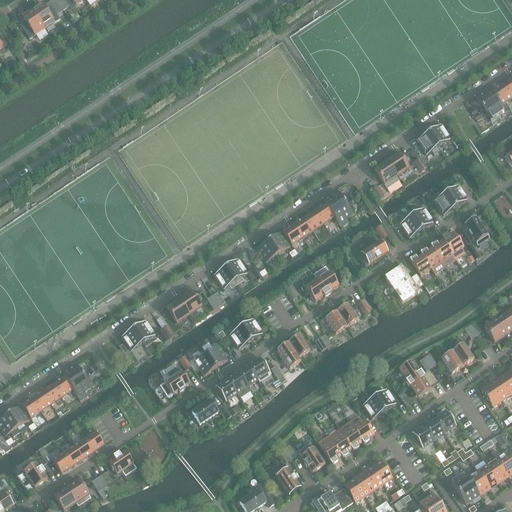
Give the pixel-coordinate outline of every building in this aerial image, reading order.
[(59,5),(56,0),(51,4),(54,9),(59,5)] [(86,1),(85,0),(64,0),(71,10),(86,1)] [(59,21),(51,8),(45,12),(42,6),(38,8),(37,7),(31,11),(44,31),(59,21)] [(44,31),(31,11),(25,15),(26,16),(23,18),(27,24),(21,28),(30,40),(44,31)] [(511,99),(511,79),(503,86),(511,100),(511,99)] [(511,100),(503,86),(493,93),(499,102),(502,106),(511,100)] [(499,102),(493,93),(491,89),(477,99),(476,99),(485,111),(499,102)] [(507,113),(502,106),(499,102),(485,111),(492,123),(493,123),(492,123),(506,113),(507,114),(507,113)] [(474,118),(479,115),(475,109),(471,112),(474,118)] [(450,141),(440,127),(428,135),(440,152),(438,149),(450,141)] [(440,152),(428,135),(416,143),(426,157),(431,153),(434,157),(440,152)] [(409,170),(399,155),(386,163),(397,179),(409,170)] [(426,170),(420,159),(414,163),(421,173),(426,170)] [(399,182),(397,179),(386,163),(374,172),(386,190),(399,182)] [(458,182),(455,178),(450,181),(453,186),(458,182)] [(467,202),(458,187),(446,195),(455,210),(467,202)] [(384,198),(377,188),(372,191),(378,202),(384,198)] [(345,204),(336,192),(322,201),(324,205),(330,214),(345,204)] [(358,192),(352,196),(355,200),(360,197),(359,194),(358,192)] [(429,195),(423,199),(426,203),(432,200),(429,195)] [(455,210),(446,195),(434,203),(443,218),(455,210)] [(350,204),(355,200),(352,196),(347,199),(350,204)] [(421,207),(426,203),(423,199),(418,203),(421,207)] [(352,216),(345,204),(330,214),(334,219),(338,225),(352,216)] [(334,219),(330,214),(324,205),(314,212),(323,226),(334,219)] [(433,224),(423,210),(411,218),(421,232),(433,224)] [(323,226),(314,212),(303,219),(313,233),(323,226)] [(421,232),(411,218),(400,226),(409,240),(421,232)] [(313,233),(303,219),(293,226),(302,240),(313,233)] [(489,240),(475,219),(463,227),(468,234),(471,239),(477,248),(489,240)] [(302,240),(293,226),(282,233),(291,247),(302,240)] [(388,238),(381,227),(375,231),(382,241),(388,238)] [(290,249),(280,234),(268,242),(278,257),(290,249)] [(463,250),(453,234),(447,238),(446,236),(441,240),(442,242),(455,262),(464,257),(461,251),(463,250)] [(278,257),(268,242),(256,250),(266,265),(278,257)] [(455,262),(442,242),(437,245),(436,243),(430,247),(431,249),(445,269),(455,262)] [(385,256),(381,251),(384,249),(380,243),(358,257),(366,269),(385,256)] [(445,269),(431,249),(426,252),(425,250),(420,254),(421,256),(431,271),(434,276),(445,269)] [(480,259),(473,249),(467,253),(471,258),(465,262),(468,267),(480,259)] [(297,256),(294,251),(289,255),(292,259),(297,256)] [(431,271),(421,256),(416,259),(415,257),(409,261),(410,263),(420,278),(431,271)] [(247,275),(238,261),(226,269),(237,287),(244,283),(242,279),(247,275)] [(257,282),(262,279),(259,274),(255,268),(250,272),(257,282)] [(338,288),(325,268),(313,276),(327,297),(331,295),(330,294),(338,288)] [(419,295),(401,268),(400,268),(401,270),(397,273),(396,272),(386,279),(396,294),(399,300),(400,299),(403,303),(417,293),(418,295),(419,295)] [(237,287),(226,269),(214,277),(223,291),(229,288),(231,291),(237,287)] [(327,297),(313,276),(316,281),(305,289),(315,304),(323,298),(324,300),(327,297)] [(423,287),(419,281),(416,276),(411,279),(418,290),(423,287)] [(299,297),(292,286),(287,290),(294,300),(299,297)] [(434,291),(431,287),(425,291),(428,295),(429,295),(428,295),(434,291)] [(201,308),(191,293),(179,301),(189,317),(201,308)] [(222,301),(217,294),(212,297),(219,308),(224,304),(222,301)] [(219,308),(212,297),(207,301),(214,311),(219,308)] [(189,317),(179,301),(166,310),(176,325),(189,317)] [(370,313),(363,303),(358,306),(365,317),(370,313)] [(358,321),(347,306),(336,313),(346,329),(358,321)] [(260,314),(257,309),(252,313),(255,318),(260,314)] [(346,329),(336,313),(325,321),(335,336),(346,329)] [(511,332),(511,317),(509,313),(496,321),(506,336),(511,332)] [(262,335),(253,321),(247,325),(245,321),(239,326),(250,343),(262,335)] [(506,336),(496,321),(484,329),(494,344),(506,336)] [(155,337),(145,323),(133,331),(143,345),(155,337)] [(475,324),(470,328),(476,338),(482,334),(475,324)] [(250,343),(239,326),(238,326),(241,329),(229,337),(238,351),(250,343)] [(174,337),(167,327),(162,331),(169,341),(174,337)] [(471,342),(476,338),(470,328),(464,331),(471,342)] [(143,345),(133,331),(121,339),(131,353),(143,345)] [(169,341),(162,331),(157,334),(164,345),(169,341)] [(225,337),(222,333),(217,336),(220,341),(225,337)] [(220,341),(217,336),(211,340),(214,345),(220,341)] [(332,346),(325,336),(320,340),(327,350),(332,346)] [(310,352),(299,337),(288,344),(298,360),(310,352)] [(327,350),(320,340),(314,343),(321,353),(327,350)] [(298,360),(288,344),(276,352),(289,371),(300,363),(298,360)] [(474,361),(463,345),(452,353),(462,368),(474,361)] [(228,362),(218,348),(206,356),(216,370),(228,362)] [(462,368),(452,353),(441,360),(451,376),(462,368)] [(193,359),(190,355),(184,358),(187,363),(193,359)] [(216,370),(206,356),(194,364),(204,378),(216,370)] [(430,356),(424,359),(431,370),(437,366),(430,356)] [(191,369),(187,363),(184,358),(179,362),(186,372),(191,369)] [(270,376),(259,359),(247,367),(258,382),(259,384),(270,376)] [(426,373),(431,370),(424,359),(419,363),(426,373)] [(412,377),(418,373),(411,363),(399,371),(406,382),(405,383),(409,389),(410,388),(411,389),(417,385),(412,377)] [(84,377),(75,365),(61,375),(69,387),(84,377)] [(98,365),(92,369),(95,373),(101,370),(98,365)] [(258,382),(247,367),(237,373),(247,389),(258,382)] [(286,382),(276,367),(270,371),(277,381),(280,386),(286,382)] [(90,377),(95,373),(92,369),(87,372),(90,377)] [(184,389),(189,385),(181,373),(160,388),(168,400),(178,393),(179,394),(185,390),(184,389)] [(247,389),(237,373),(227,380),(237,396),(240,400),(250,393),(247,389)] [(430,391),(423,380),(424,379),(420,373),(419,374),(418,373),(412,377),(417,385),(411,389),(417,400),(430,391)] [(511,396),(511,378),(508,373),(499,379),(511,397),(511,396)] [(69,387),(61,375),(61,374),(61,375),(63,378),(53,385),(62,399),(73,392),(77,399),(69,387)] [(92,389),(84,377),(69,387),(77,399),(91,389),(92,389)] [(511,397),(499,379),(490,385),(502,403),(511,397)] [(237,396),(227,380),(216,388),(226,403),(237,396)] [(280,386),(277,381),(272,385),(275,389),(280,386)] [(62,399),(53,385),(43,392),(52,406),(62,399)] [(502,403),(490,385),(481,391),(493,409),(502,403)] [(396,405),(386,391),(381,395),(378,391),(372,396),(384,413),(396,405)] [(52,406),(43,392),(32,399),(41,413),(52,406)] [(410,403),(403,393),(398,397),(405,407),(410,403)] [(384,413),(372,396),(366,400),(368,403),(362,407),(372,421),(384,413)] [(41,413),(32,399),(21,406),(30,420),(41,413)] [(200,426),(218,414),(210,402),(192,414),(200,426)] [(29,422),(20,408),(7,416),(17,430),(29,422)] [(232,418),(229,413),(225,408),(220,411),(227,421),(231,418),(232,418)] [(232,418),(237,414),(234,410),(229,413),(232,418)] [(455,428),(445,413),(434,420),(444,435),(455,428)] [(17,430),(7,416),(0,420),(0,430),(5,438),(10,435),(13,439),(20,434),(17,430)] [(374,437),(363,421),(362,422),(358,417),(349,424),(362,444),(363,446),(369,442),(368,440),(374,437)] [(444,435),(434,420),(424,427),(434,442),(444,435)] [(362,444),(349,424),(338,431),(352,451),(353,453),(359,449),(358,447),(362,444)] [(37,429),(34,425),(28,428),(31,433),(37,429)] [(434,442),(424,427),(413,434),(423,450),(434,442)] [(352,451),(338,431),(328,438),(341,458),(342,460),(348,456),(347,454),(352,451)] [(104,447),(95,433),(84,440),(93,454),(104,447)] [(507,446),(500,436),(494,439),(501,450),(507,446)] [(0,446),(3,451),(8,448),(6,443),(2,437),(0,438),(0,446)] [(341,458),(328,438),(317,445),(332,467),(338,463),(337,461),(341,458)] [(11,440),(6,443),(8,448),(14,444),(11,440)] [(93,454),(84,440),(74,447),(83,461),(93,454)] [(490,449),(493,447),(490,442),(484,446),(488,450),(490,449)] [(324,466),(310,445),(298,453),(305,463),(303,464),(307,470),(309,469),(312,474),(324,466)] [(482,454),(488,450),(484,446),(479,449),(482,454)] [(83,461),(74,447),(63,454),(72,468),(83,461)] [(290,447),(284,450),(291,461),(297,457),(290,447)] [(284,450),(279,454),(286,464),(291,461),(284,450)] [(462,450),(456,454),(459,459),(465,455),(462,450)] [(52,461),(45,451),(39,455),(46,465),(52,461)] [(470,451),(465,455),(468,460),(473,456),(472,454),(470,452),(470,451)] [(136,471),(125,453),(120,457),(119,455),(113,459),(114,461),(108,464),(117,476),(122,473),(125,478),(136,471)] [(72,468),(63,454),(52,462),(61,475),(72,468)] [(511,475),(511,466),(504,454),(495,461),(507,479),(511,475)] [(465,455),(459,459),(461,461),(462,464),(468,460),(465,455)] [(452,457),(446,461),(449,466),(455,462),(452,457)] [(446,461),(441,465),(444,469),(449,466),(446,461)] [(507,479),(495,461),(486,467),(498,485),(507,479)] [(392,481),(380,462),(370,469),(382,487),(392,481)] [(47,481),(43,476),(45,475),(41,469),(40,470),(36,465),(24,473),(35,489),(47,481)] [(301,489),(286,467),(274,475),(289,497),(301,489)] [(498,485),(486,467),(477,473),(489,491),(498,485)] [(382,487),(370,469),(361,475),(374,493),(382,487)] [(452,474),(448,470),(443,473),(446,478),(452,474)] [(472,486),(468,479),(464,473),(449,483),(458,495),(472,486)] [(489,491),(477,473),(468,479),(472,486),(480,497),(489,491)] [(374,493),(361,475),(352,481),(365,499),(374,493)] [(102,476),(96,480),(104,490),(109,487),(102,476)] [(98,494),(104,490),(96,480),(91,483),(98,494)] [(365,499),(352,481),(343,487),(355,505),(365,499)] [(91,500),(79,482),(66,490),(76,505),(78,509),(91,500)] [(429,489),(426,485),(421,488),(424,493),(429,489)] [(274,506),(261,486),(256,489),(258,493),(257,493),(239,505),(244,511),(254,511),(265,505),(266,504),(269,509),(274,506)] [(480,497),(472,486),(458,495),(465,507),(480,497)] [(65,511),(76,505),(66,490),(54,498),(63,511),(65,511)] [(341,511),(353,505),(343,491),(332,498),(329,495),(316,504),(321,511),(341,511)] [(405,495),(402,491),(396,494),(399,499),(405,495)] [(0,511),(4,511),(16,505),(16,504),(9,494),(8,493),(0,498),(0,511)] [(433,511),(441,507),(433,495),(418,504),(422,510),(423,511),(433,511)]
